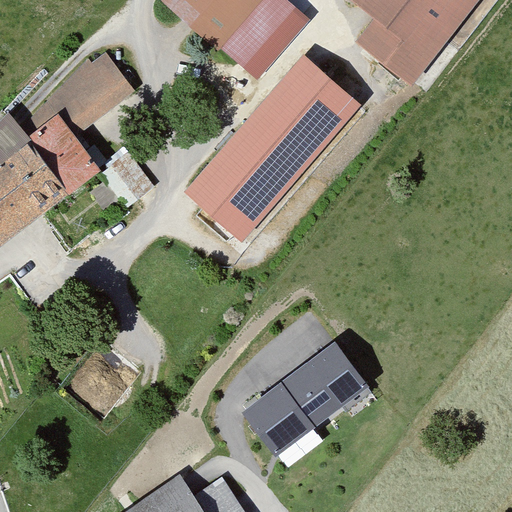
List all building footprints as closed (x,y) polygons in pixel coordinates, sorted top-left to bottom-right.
[(307,23),(280,0),(161,0),(155,8),(252,81),(307,23)] [(475,0),(344,0),(367,18),(347,43),(404,89),(475,0)] [(359,112),(295,57),(180,191),(244,246),(359,112)] [(0,248),(107,164),(93,145),(81,153),(52,115),(21,136),(1,112),(0,112),(0,248)] [(336,334),(243,405),(278,451),(371,381),(336,334)] [(128,511),(249,511),(224,474),(194,491),(183,475),(128,511)]
